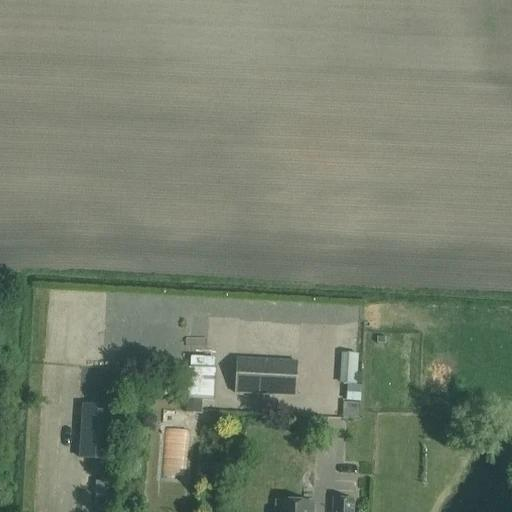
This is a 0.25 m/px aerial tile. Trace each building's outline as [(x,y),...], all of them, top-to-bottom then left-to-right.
[(190,339),(204,337),(201,318),(188,319),(190,339)] [(361,383),(361,353),(346,352),(345,383),(361,383)] [(187,353),(186,392),(214,393),(215,353),(187,353)] [(295,397),(296,363),(236,359),(234,394),(295,397)] [(202,401),(186,400),(185,414),(202,415),(202,401)] [(343,403),(342,420),(358,420),(359,403),(343,403)] [(354,511),(355,501),(335,500),(334,511),(354,511)] [(278,502),(277,511),(314,511),(314,504),(278,502)]
